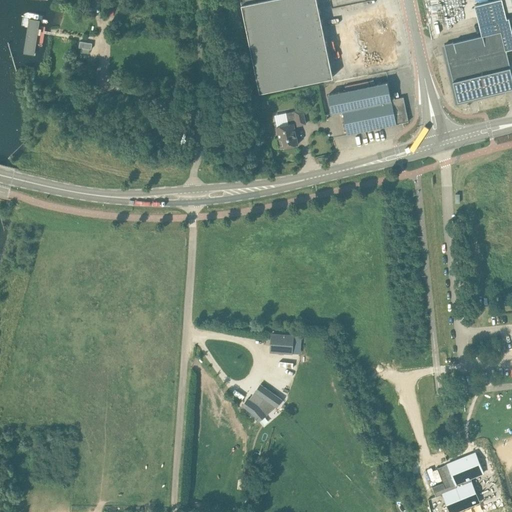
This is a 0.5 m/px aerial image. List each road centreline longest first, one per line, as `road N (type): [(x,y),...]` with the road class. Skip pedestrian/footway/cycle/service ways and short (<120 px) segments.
road 1 (tertiary): [(97,196),(192,203),(294,182)]
road 2 (tertiary): [(294,182),(97,196)]
road 3 (unclassified): [(437,138),(407,0)]
